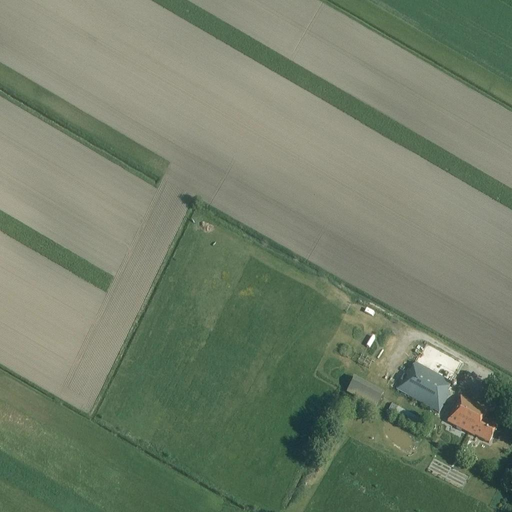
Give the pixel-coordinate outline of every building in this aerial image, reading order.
[(396,390),(438,414),(449,394),(446,392),(451,383),(414,363),(409,372),(407,371),(396,390)] [(346,393),(375,408),(383,394),(354,379),(346,393)] [(488,412),(460,398),(447,423),(474,437),(475,436),(489,444),(498,428),(483,420),(488,412)] [(363,411),(365,405),(355,399),(352,405),(363,411)] [(392,405),(388,412),(396,416),(400,409),(392,405)]
